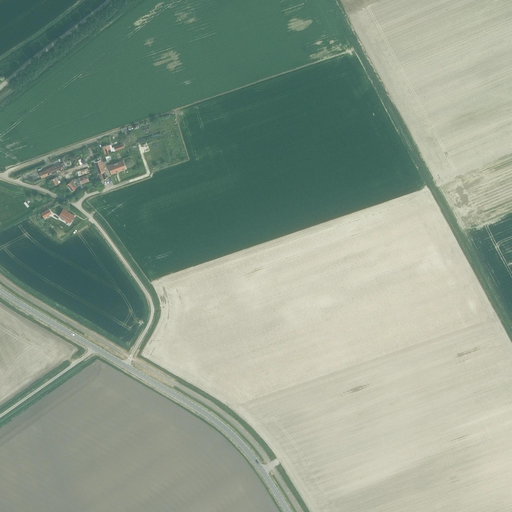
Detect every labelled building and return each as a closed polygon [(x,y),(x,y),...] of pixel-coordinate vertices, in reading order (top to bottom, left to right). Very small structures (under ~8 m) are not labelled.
[(105,154),(111,151),(115,150),(115,151),(124,147),(122,143),(114,146),(114,147),(111,148),(110,144),(102,147),(105,154)] [(106,179),(103,171),(104,171),(101,160),(94,162),(100,180),(106,179)] [(108,166),(111,174),(126,169),(123,160),(108,166)] [(39,173),(41,178),(56,172),(56,173),(63,170),(61,163),(54,166),(55,166),(39,173)] [(78,176),(90,172),(87,163),(75,167),(78,176)] [(65,183),(75,179),(72,172),(62,176),(65,183)] [(89,181),(86,175),(79,177),(81,184),(89,181)] [(53,186),(60,182),(58,178),(57,178),(56,177),(50,180),(53,186)] [(77,189),(81,186),(75,179),(71,182),(77,189)] [(71,191),(75,188),(70,182),(66,185),(71,191)] [(71,222),(74,215),(63,208),(59,216),(71,222)]
